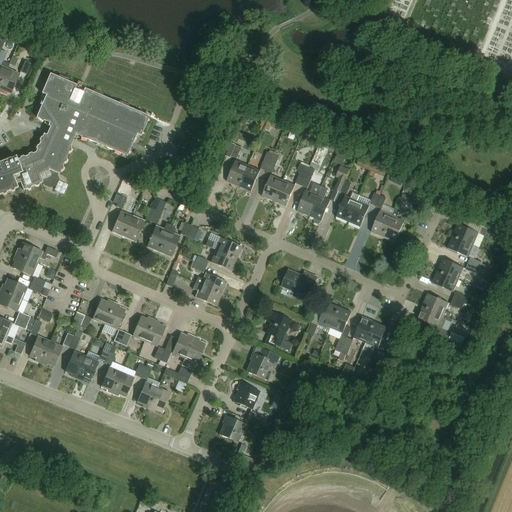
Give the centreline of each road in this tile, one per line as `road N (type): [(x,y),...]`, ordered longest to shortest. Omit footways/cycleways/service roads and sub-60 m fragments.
road 1 (residential): [(439,211),(402,296),(271,240)]
road 2 (residential): [(183,446),(0,373)]
road 3 (residential): [(233,329),(95,271),(85,252)]
road 4 (residential): [(85,252),(118,174),(158,155),(171,125)]
road 5 (residential): [(183,446),(233,329)]
road 6 (residential): [(271,240),(159,191)]
